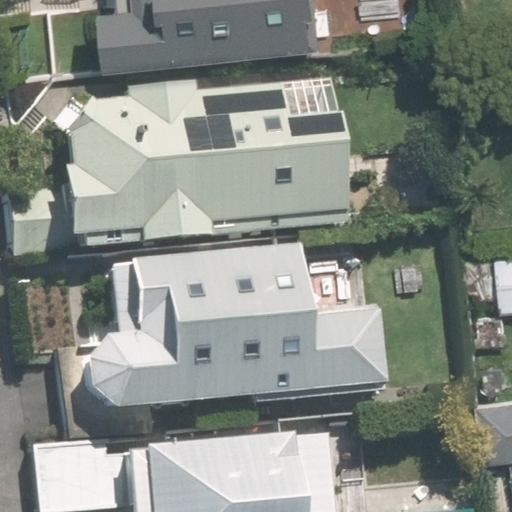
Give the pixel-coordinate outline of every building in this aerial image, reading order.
[(115,0),(120,52),(333,34),(330,0),(115,0)] [(129,92),(89,95),(65,127),(75,242),(329,221),(317,76),(198,86),(197,75),(128,81),(129,92)] [(114,402),(388,379),(382,303),(306,309),(300,239),(112,254),(119,328),(106,329),(84,361),(86,385),(114,402)] [(511,248),(502,249),(507,305),(511,304),(511,248)] [(498,452),(511,450),(511,392),(493,394),(498,452)] [(336,511),(329,425),(130,442),(135,511),(336,511)]
